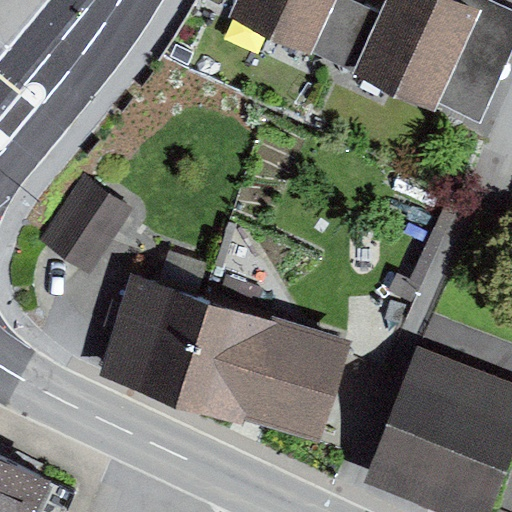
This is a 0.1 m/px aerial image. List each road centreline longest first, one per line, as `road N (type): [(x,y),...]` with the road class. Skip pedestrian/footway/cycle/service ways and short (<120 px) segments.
road 1 (tertiary): [(0,364),(291,511)]
road 2 (tertiary): [(94,0),(0,120)]
